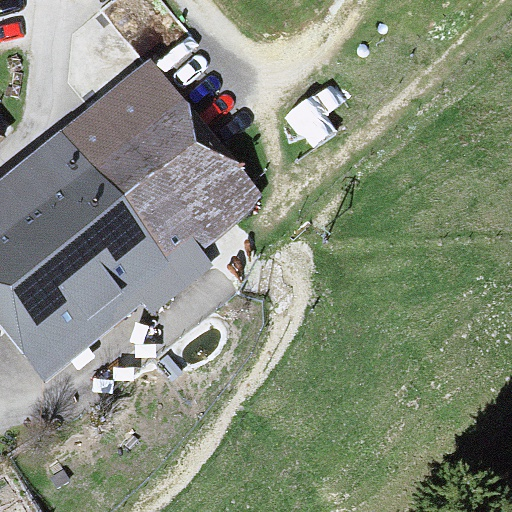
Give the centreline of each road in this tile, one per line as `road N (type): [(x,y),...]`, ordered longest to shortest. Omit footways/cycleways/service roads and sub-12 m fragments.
road 1 (track): [(279,209),(504,0)]
road 2 (track): [(104,369),(279,209)]
road 3 (track): [(189,0),(240,64),(266,121),(281,179),(279,209)]
